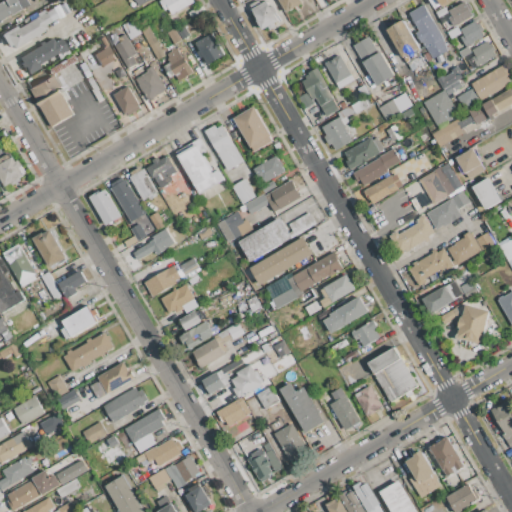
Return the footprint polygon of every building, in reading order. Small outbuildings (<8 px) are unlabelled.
[(0,18),(26,7),(23,0),(14,0),(13,1),(12,0),(2,0),(0,1),(0,18)] [(159,2),(162,0),(192,0),(194,2),(172,15),(168,9),(164,11),(159,2)] [(251,10),(267,0),(271,6),(273,5),(277,12),(275,13),(279,21),(262,30),(251,10)] [(277,0),(298,0),(295,2),(303,15),(291,22),(277,0)] [(449,10),(464,1),(466,4),(469,3),(472,9),(470,11),(473,16),(453,28),(447,19),(452,16),(449,10)] [(410,13),(423,5),(435,25),(441,35),(447,50),(433,59),(423,42),(421,43),(415,32),(420,30),(410,13)] [(189,13),(200,6),(203,13),(192,19),(189,13)] [(0,35),(15,26),(17,29),(37,18),(36,15),(44,10),(45,13),(52,9),(57,17),(44,25),(46,30),(14,49),(12,45),(8,47),(0,35)] [(387,29),(403,20),(420,50),(413,54),(412,53),(404,58),(387,29)] [(461,29),(476,21),(478,24),(480,22),(484,29),(482,31),(484,35),(466,46),(461,37),(464,35),(461,29)] [(181,40),(174,28),(183,24),(189,35),(181,40)] [(140,29),(147,25),(165,56),(158,60),(140,29)] [(447,32),(457,26),(460,31),(450,37),(447,32)] [(167,32),(174,28),(181,40),(174,44),(167,32)] [(113,41),(124,34),(136,54),(132,56),(136,64),(129,68),(113,41)] [(197,44),(212,35),(225,55),(209,65),(204,56),(201,58),(197,52),(200,50),(197,44)] [(354,45),(370,35),(380,52),(381,51),(395,76),(378,86),(354,45)] [(95,54),(103,49),(98,40),(103,37),(115,58),(102,66),(95,54)] [(17,56),(43,41),(44,43),(52,39),(55,42),(60,39),(67,50),(58,55),(57,53),(38,65),(40,69),(29,75),(17,56)] [(472,50),(488,41),(490,44),(491,43),(495,50),(494,51),(497,56),(477,67),(472,57),(475,56),(472,50)] [(167,53),(177,47),(193,74),(179,82),(175,74),(169,78),(163,67),(170,63),(167,58),(169,57),(167,53)] [(458,51),(467,47),(470,52),(462,57),(458,51)] [(340,89),(325,63),(340,54),(355,80),(340,89)] [(51,76),(48,70),(72,56),(75,62),(51,76)] [(471,84),(506,64),(511,73),(507,75),(511,82),(481,100),(471,84)] [(135,79),(147,72),(146,70),(153,66),(166,90),(153,98),(153,99),(150,101),(144,91),(142,92),(135,79)] [(463,76),(442,88),(437,79),(442,75),(444,77),(453,72),(451,70),(457,67),(463,76)] [(326,116),(316,97),(312,100),(308,92),(302,82),(306,79),(305,76),(309,74),(308,73),(317,68),(327,87),(338,109),(326,116)] [(29,89),(51,76),(73,114),(51,127),(29,89)] [(113,94),(128,86),(141,108),(127,117),(113,94)] [(469,111),(491,97),(492,99),(511,88),(511,90),(511,102),(476,123),(469,111)] [(456,98),(471,89),(478,100),(463,109),(456,98)] [(423,102),(443,90),(458,118),(439,129),(423,102)] [(312,100),(314,104),(305,109),(298,97),(308,92),(312,100)] [(411,105),(405,93),(382,104),(388,116),(411,105)] [(343,125),(339,118),(336,114),(365,97),(370,105),(356,113),(355,111),(346,117),(349,122),(343,125)] [(233,118),(253,106),(273,139),(252,151),(233,118)] [(404,119),(401,113),(411,108),(414,114),(404,119)] [(322,127),(339,118),(343,125),(352,140),(335,150),(331,144),(329,145),(324,137),(326,135),(322,127)] [(464,131),(457,118),(431,133),(439,147),(464,131)] [(205,131),(215,125),(217,128),(223,125),(243,160),(227,170),(205,131)] [(386,130),(395,125),(402,137),(393,142),(386,130)] [(174,152),(200,137),(208,151),(202,154),(213,173),(219,169),(225,180),(199,195),(174,152)] [(346,152),(371,137),(372,140),(377,137),(384,150),(350,170),(346,162),(349,160),(346,156),(347,155),(346,152)] [(352,173),(379,157),(379,156),(393,148),(401,161),(387,169),(388,171),(364,186),(360,179),(357,181),(352,173)] [(456,158),(473,148),(486,170),(469,180),(456,158)] [(0,177),(0,158),(11,152),(16,161),(20,160),(23,166),(21,168),(25,174),(5,186),(0,177)] [(252,169),(276,155),(285,171),(261,185),(252,169)] [(146,167),(153,163),(151,161),(157,157),(159,160),(166,156),(176,172),(169,175),(172,180),(158,188),(146,167)] [(419,179),(448,162),(463,188),(434,205),(419,179)] [(128,173),(140,166),(142,170),(144,168),(158,192),(154,194),(156,196),(150,200),(148,197),(143,200),(128,173)] [(365,190),(391,175),(392,177),(398,174),(404,184),(398,187),(399,189),(373,204),(365,190)] [(111,187),(113,186),(112,184),(122,178),(123,180),(125,179),(145,213),(131,221),(111,187)] [(472,187),(488,178),(498,195),(501,193),(504,199),(485,210),(472,187)] [(232,186),(245,179),(255,197),(242,204),(232,186)] [(265,196),(292,180),(301,197),(274,212),(265,196)] [(272,181),(276,187),(264,193),(261,188),(272,181)] [(89,197),(95,193),(95,195),(105,189),(120,216),(105,225),(89,197)] [(452,198),(463,192),(469,202),(458,209),(452,198)] [(268,205),(264,194),(244,202),(248,213),(268,205)] [(427,213),(451,199),(461,216),(437,229),(427,213)] [(149,216),(157,211),(165,225),(157,230),(149,216)] [(217,223),(237,212),(243,221),(247,219),(252,227),(240,233),(241,235),(228,242),(217,223)] [(238,243),(281,218),(289,232),(293,231),(289,224),(309,212),(316,224),(249,262),(238,243)] [(389,236),(397,232),(399,235),(426,219),(434,233),(430,235),(431,237),(406,251),(405,250),(399,253),(389,236)] [(130,229),(139,223),(146,236),(126,248),(123,242),(134,235),(130,229)] [(32,238),(50,228),(68,259),(58,265),(57,263),(50,268),(32,238)] [(133,252),(152,241),(149,237),(166,228),(175,243),(156,254),(154,250),(137,260),(133,252)] [(447,249),(456,244),(455,243),(465,237),(463,235),(470,231),(475,239),(486,232),(493,244),(456,265),(447,249)] [(249,268),(304,236),(314,254),(259,285),(249,268)] [(511,243),(511,268),(499,247),(510,240),(511,243)] [(3,253),(18,244),(35,273),(20,282),(3,253)] [(408,270),(414,266),(412,263),(417,260),(418,261),(432,253),(431,250),(434,248),(437,253),(444,249),(451,261),(442,266),(443,268),(440,270),(442,273),(418,287),(408,270)] [(292,276),(334,252),(343,268),(302,292),(300,289),(296,292),(292,287),(289,282),(294,279),(292,276)] [(0,312),(0,258),(1,258),(8,270),(3,273),(15,294),(20,291),(26,299),(1,314),(0,312)] [(181,265),(193,258),(199,268),(186,275),(181,265)] [(143,283),(174,265),(183,280),(152,298),(143,283)] [(58,283),(81,270),(87,282),(75,288),(78,293),(67,299),(58,283)] [(41,276),(48,271),(59,290),(58,290),(61,296),(55,300),(41,276)] [(187,278),(196,272),(200,280),(191,285),(187,278)] [(320,290),(347,274),(356,289),(323,308),(319,301),(325,298),(320,290)] [(468,299),(460,287),(471,280),(479,293),(468,299)] [(421,300),(444,286),(445,287),(455,281),(463,294),(452,300),(453,301),(430,315),(421,300)] [(161,298),(186,284),(198,305),(185,313),(183,309),(175,313),(174,311),(169,313),(161,298)] [(272,299),(292,287),(296,292),(298,297),(277,309),(272,299)] [(511,323),(498,300),(511,291),(511,323)] [(329,314),(360,296),(363,302),(367,300),(370,305),(366,307),(369,312),(331,334),(323,320),(330,316),(329,314)] [(253,312),(249,306),(258,300),(261,307),(253,312)] [(305,308),(316,301),(320,309),(309,315),(305,308)] [(62,321),(90,304),(93,310),(95,309),(98,313),(96,315),(99,321),(66,340),(61,330),(66,327),(62,321)] [(466,305),(489,311),(481,343),(458,337),(466,305)] [(440,317),(456,307),(460,316),(445,325),(440,317)] [(179,319),(195,310),(196,312),(200,310),(204,317),(200,319),(201,321),(186,330),(179,319)] [(350,333),(373,320),(377,327),(375,328),(380,337),(364,346),(359,338),(355,341),(350,333)] [(179,337),(206,321),(211,329),(210,330),(213,335),(187,350),(179,337)] [(193,352),(216,338),(214,336),(235,324),(240,333),(221,344),(226,352),(201,367),(193,352)] [(63,357),(67,354),(66,352),(71,350),(72,352),(88,343),(86,340),(90,338),(91,340),(104,333),(112,348),(90,361),(90,362),(83,366),(83,365),(72,372),(63,357)] [(274,346),(283,341),(289,352),(280,357),(274,346)] [(0,355),(0,350),(14,343),(20,355),(15,358),(12,353),(2,359),(0,355)] [(368,363),(395,348),(417,387),(412,390),(413,393),(406,397),(405,394),(390,402),(368,363)] [(343,357),(356,349),(360,355),(347,363),(343,357)] [(202,381),(221,369),(240,358),(243,363),(226,373),(229,379),(227,380),(229,383),(207,395),(200,383),(203,382),(202,381)] [(97,377),(122,362),(132,379),(98,398),(91,386),(99,381),(97,377)] [(232,380),(239,376),(237,372),(251,364),(255,371),(258,369),(265,383),(239,398),(233,389),(236,387),(232,380)] [(47,382),(59,375),(68,391),(56,398),(47,382)] [(279,390),(291,383),(296,391),(303,387),(323,421),(304,432),(279,390)] [(355,394),(370,385),(382,407),(367,415),(355,394)] [(257,395),(271,386),(280,401),(265,410),(257,395)] [(103,406),(135,387),(138,392),(141,390),(147,400),(144,402),(145,404),(113,423),(110,417),(105,420),(101,412),(105,409),(103,406)] [(330,404),(335,401),(330,393),(341,387),(360,421),(345,430),(330,404)] [(57,399),(74,390),(80,399),(63,409),(57,399)] [(13,409),(34,396),(44,413),(22,425),(13,409)] [(216,412),(237,399),(238,401),(243,398),(250,410),(245,413),(253,426),(234,436),(226,422),(222,424),(216,412)] [(124,429),(156,411),(164,425),(150,434),(156,444),(139,453),(134,443),(132,444),(124,429)] [(48,420),(56,415),(62,425),(53,430),(48,420)] [(0,418),(8,432),(0,436),(0,418)] [(269,425),(280,419),(285,427),(292,423),(310,453),(291,464),(269,425)] [(82,432),(99,423),(106,435),(89,444),(82,432)] [(0,443),(9,438),(10,439),(23,431),(31,446),(0,463),(0,443)] [(430,447),(447,437),(463,466),(457,470),(455,466),(452,468),(454,472),(447,476),(430,447)] [(143,454),(156,446),(157,448),(172,439),(174,443),(179,440),(183,448),(179,451),(180,453),(158,466),(154,459),(148,463),(143,454)] [(406,462),(415,457),(413,454),(421,450),(434,473),(431,474),(432,477),(421,483),(420,481),(418,482),(406,462)] [(247,460),(259,452),(261,456),(265,453),(271,464),(267,466),(271,472),(268,474),(270,477),(260,483),(247,460)] [(165,469),(174,464),(175,465),(190,457),(199,472),(192,476),(195,480),(177,490),(165,469)] [(2,471),(24,458),(26,460),(30,458),(33,463),(29,465),(32,470),(29,472),(30,473),(0,490),(0,479),(5,476),(2,471)] [(7,495),(33,479),(32,478),(45,471),(50,478),(56,475),(61,484),(41,496),(40,495),(13,511),(7,501),(9,500),(7,497),(8,496),(7,495)] [(120,511),(106,486),(123,476),(143,511),(120,511)] [(57,490),(74,479),(79,488),(61,498),(57,490)] [(391,511),(379,491),(398,480),(415,511),(391,511)] [(367,511),(353,486),(358,483),(361,487),(367,483),(383,511),(367,511)] [(195,511),(185,495),(191,492),(189,489),(199,484),(211,505),(197,511),(195,511)] [(453,511),(445,498),(469,484),(473,491),(475,489),(480,498),(462,509),(464,511),(453,511)] [(347,511),(340,500),(338,496),(345,492),(346,495),(353,491),(365,511),(347,511)] [(22,511),(49,497),(54,507),(47,511),(22,511)] [(329,511),(325,504),(335,499),(337,502),(340,500),(347,511),(329,511)] [(76,511),(71,501),(57,508),(59,511),(76,511)] [(175,511),(171,503),(156,511),(175,511)]
